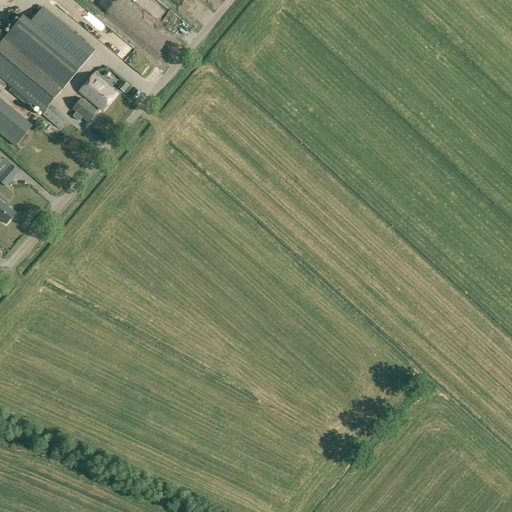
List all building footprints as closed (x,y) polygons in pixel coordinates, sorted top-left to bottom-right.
[(94,50),(45,9),(34,22),(26,15),(4,42),(0,46),(0,72),(44,109),(61,90),(94,50)] [(80,91),(90,100),(99,107),(103,110),(116,94),(93,75),(80,91)] [(87,121),(99,107),(90,100),(87,103),(81,99),(72,109),(76,112),(73,115),(73,117),(78,120),(79,120),(82,117),(87,121)] [(29,128),(0,103),(0,132),(15,144),(29,128)] [(0,169),(0,180),(7,186),(20,171),(8,161),(0,169)] [(0,200),(0,219),(6,224),(15,213),(0,200)]
